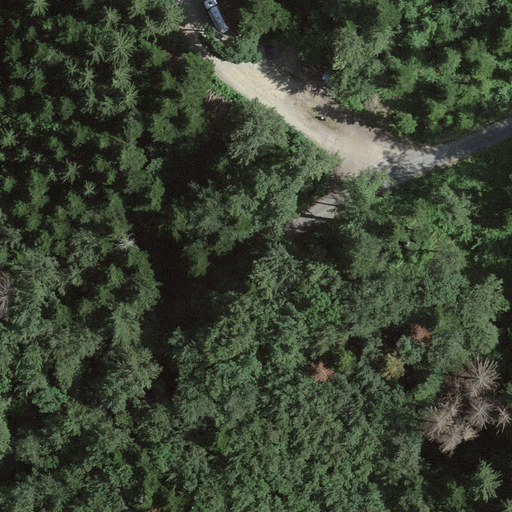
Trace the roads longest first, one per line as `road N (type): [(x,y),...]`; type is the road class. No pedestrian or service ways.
road 1 (unclassified): [(511,118),(294,214),(196,273),(112,333),(0,451)]
road 2 (track): [(187,0),(204,33),(252,84),(395,174)]
